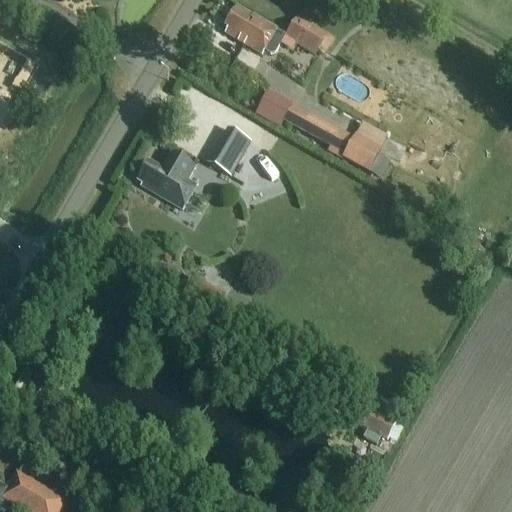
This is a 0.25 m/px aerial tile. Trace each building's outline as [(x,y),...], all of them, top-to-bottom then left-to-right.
[(285,38),(277,33),(277,31),(237,7),(225,28),(227,30),(224,35),(262,57),(264,54),(270,57),(276,56),(281,47),(291,53),(296,46),(315,59),(328,39),(297,19),(285,38)] [(294,106),(284,123),(315,141),(330,149),(327,154),(341,162),(342,161),(369,176),(369,175),(380,181),(390,163),(379,157),(389,139),(362,125),(354,140),(294,106)] [(303,152),(308,142),(279,127),(274,137),(241,119),(236,128),(312,168),(316,159),(303,152)] [(229,180),(250,145),(229,133),(208,168),(229,180)] [(308,145),(306,156),(321,159),(323,148),(308,145)] [(148,162),(136,184),(142,187),(141,189),(183,214),(198,188),(189,183),(197,170),(171,155),(162,170),(148,162)] [(318,163),(313,172),(339,186),(344,176),(318,163)] [(381,440),(388,444),(397,427),(363,409),(354,426),(367,433),(363,440),(377,447),(381,440)] [(359,494),(371,473),(361,467),(349,488),(359,494)] [(8,492),(0,487),(0,505),(2,501),(20,511),(59,511),(65,503),(18,476),(8,492)]
